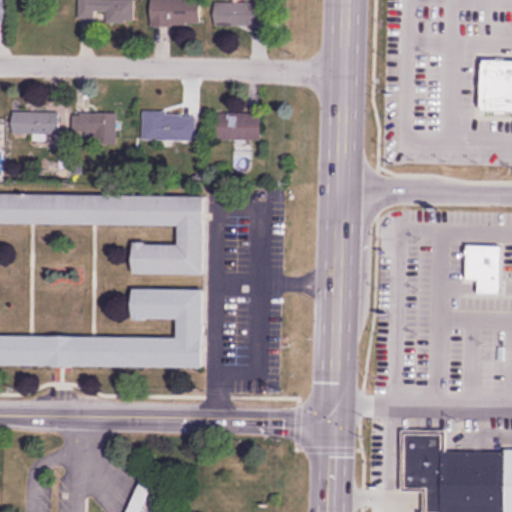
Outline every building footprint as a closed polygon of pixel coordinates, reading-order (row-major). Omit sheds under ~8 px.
[(107,23),(136,22),(136,0),(79,0),(80,20),(95,20),(95,12),(107,12),(107,23)] [(152,0),(152,26),(201,26),(200,0),(152,0)] [(269,27),(269,2),(215,2),(215,27),(269,27)] [(482,60),(511,60),(511,108),(481,108),(482,60)] [(14,134),(59,134),(59,111),(14,111),(14,134)] [(144,140),(196,141),(197,113),(144,112),(144,140)] [(86,144),(117,144),(117,113),(74,113),(74,132),(86,132),(86,144)] [(262,139),(262,113),(212,113),(212,139),(262,139)] [(207,195),(0,192),(0,222),(179,225),(179,243),(135,243),(134,273),(206,274),(207,195)] [(499,244),(498,291),(478,291),(478,278),(464,278),(464,243),(499,244)] [(0,364),(204,366),(205,288),(134,288),(134,318),(178,319),(178,336),(0,334),(0,364)] [(403,491),(426,491),(425,511),(511,511),(511,450),(447,450),(447,431),(404,431),(403,491)] [(141,511),(150,491),(143,484),(136,490),(127,511),(141,511)]
